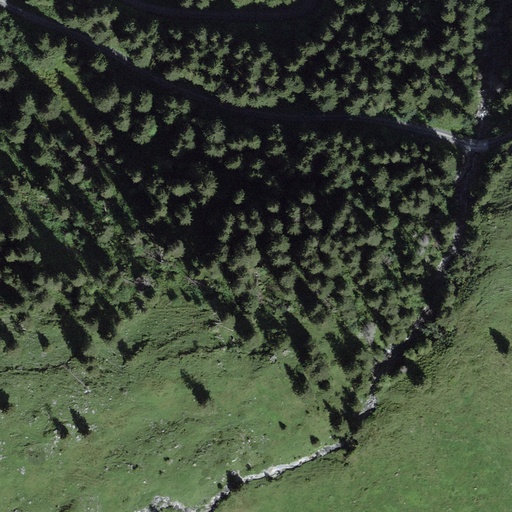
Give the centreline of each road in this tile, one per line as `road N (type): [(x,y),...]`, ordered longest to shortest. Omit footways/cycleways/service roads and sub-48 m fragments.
road 1 (track): [(511,139),(483,148),(410,130),(236,118),(166,138),(84,62),(30,44),(0,8)]
road 2 (track): [(117,0),(165,14),(230,52),(284,37),(310,0)]
